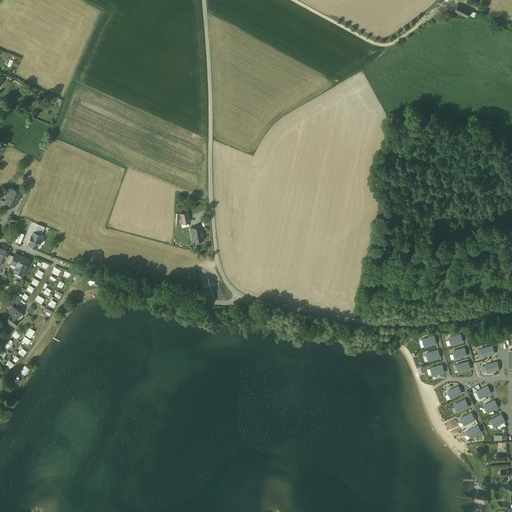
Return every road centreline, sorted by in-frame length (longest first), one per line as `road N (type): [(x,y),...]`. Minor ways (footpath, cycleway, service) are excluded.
road 1 (residential): [(205,0),(217,251),(234,288),(259,299)]
road 2 (residential): [(259,299),(389,322),(511,311)]
road 3 (residential): [(36,253),(156,291),(259,299)]
